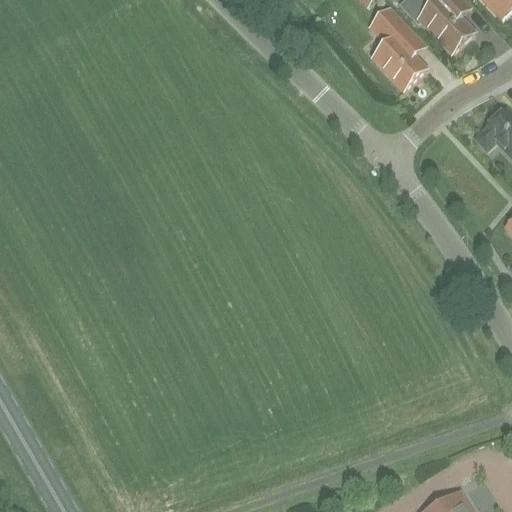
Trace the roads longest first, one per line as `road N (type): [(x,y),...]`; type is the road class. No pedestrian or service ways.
road 1 (unclassified): [(242,511),(511,416)]
road 2 (unclassified): [(385,158),(223,0)]
road 3 (unclassified): [(511,331),(432,211),(385,158)]
road 4 (residential): [(385,158),(439,109),(511,66)]
road 5 (primary): [(61,511),(0,404)]
